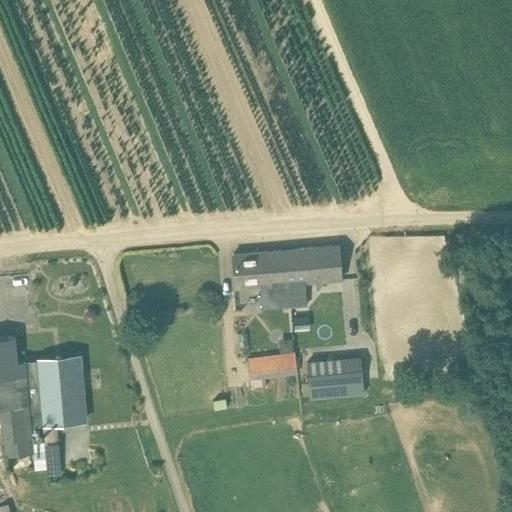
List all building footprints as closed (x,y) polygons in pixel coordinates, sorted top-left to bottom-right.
[(338,244),(280,249),(283,284),(289,284),(291,306),(307,304),(305,282),(341,279),(338,244)] [(280,249),(233,253),(236,288),(261,286),(263,308),(291,306),(289,284),(283,284),(280,249)] [(460,268),(460,279),(471,279),(471,268),(460,268)] [(307,329),(307,317),(294,318),(295,330),(307,329)] [(14,336),(0,337),(0,405),(2,406),(6,454),(33,452),(32,442),(31,424),(42,423),(56,422),(84,420),(78,355),(16,361),(14,336)] [(284,339),(279,345),(280,353),(293,351),(292,338),(284,339)] [(294,352),(247,358),(250,379),(297,374),(294,352)] [(361,357),(308,362),(310,384),(363,379),(361,357)]
